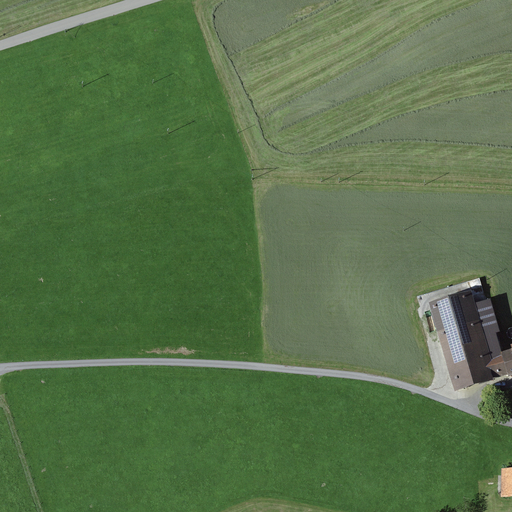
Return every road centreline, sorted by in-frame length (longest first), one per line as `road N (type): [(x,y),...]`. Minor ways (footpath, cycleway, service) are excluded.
road 1 (track): [(511,422),(364,376),(202,363),(0,369)]
road 2 (unclassified): [(146,0),(0,45)]
